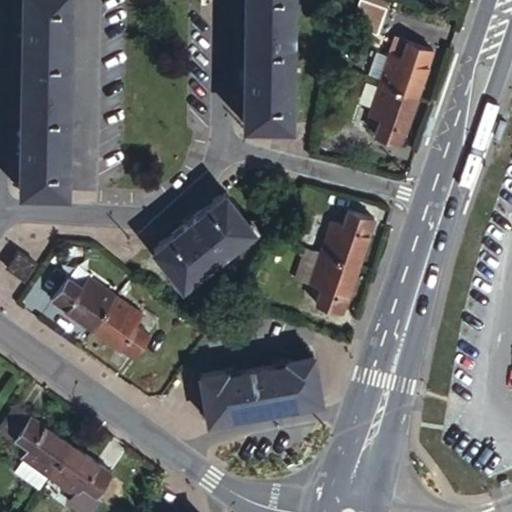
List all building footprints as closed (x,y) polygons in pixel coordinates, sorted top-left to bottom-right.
[(73,13),(72,0),(24,0),(19,189),(68,190),(69,155),(66,155),(66,123),(70,123),(72,46),(68,46),(69,13),(73,13)] [(247,0),(245,120),(292,121),(292,88),(289,88),(290,55),(294,54),(294,0),(247,0)] [(388,4),(375,0),(358,0),(351,23),(379,33),(388,4)] [(380,80),(418,93),(435,48),(408,38),(402,53),(391,48),(389,53),(377,49),(369,72),(380,76),(380,80)] [(362,101),(371,105),(378,83),(370,80),(362,101)] [(402,140),(418,93),(380,80),(378,83),(371,105),(368,111),(381,116),(375,130),(402,140)] [(255,225),(226,189),(153,246),(182,283),(255,225)] [(306,244),(358,262),(375,216),(348,207),(343,220),(316,212),(306,244)] [(85,244),(70,244),(69,253),(84,254),(85,244)] [(342,309),(358,262),(306,244),(295,276),(320,285),(315,299),(342,309)] [(36,261),(20,249),(9,265),(25,277),(36,261)] [(53,296),(92,324),(117,290),(89,271),(82,281),(70,273),(53,296)] [(92,324),(132,353),(149,330),(136,321),(145,310),(117,290),(92,324)] [(237,366),(203,372),(212,418),(251,411),(251,409),(284,402),(285,406),(325,397),(316,351),(282,357),(283,362),(237,370),(237,366)] [(49,474),(74,441),(19,401),(1,426),(16,437),(17,436),(29,444),(22,454),(23,455),(46,472),(49,474)] [(112,469),(74,441),(49,474),(48,475),(74,494),(82,484),(95,493),(112,469)] [(46,472),(23,455),(14,468),(36,486),(46,472)]
